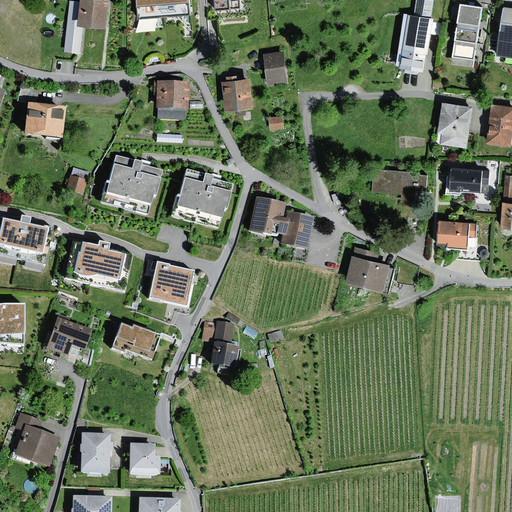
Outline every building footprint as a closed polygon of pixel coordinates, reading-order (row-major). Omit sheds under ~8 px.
[(82,26),(84,2),(72,0),(66,52),(82,53),(85,26),(82,26)] [(112,1),(104,0),(84,0),(84,2),(82,26),(85,26),(109,29),(112,1)] [(139,0),(141,18),(194,15),(193,0),(139,0)] [(214,0),(216,12),(240,10),(239,0),(214,0)] [(415,0),(413,15),(430,18),(432,0),(415,0)] [(478,6),(457,3),(455,21),(476,24),(478,6)] [(511,8),(504,7),(498,55),(511,56),(511,8)] [(413,15),(404,14),(397,67),(406,68),(405,73),(417,74),(417,69),(423,70),(430,18),(413,15)] [(476,24),(455,21),(452,39),(474,42),(476,24)] [(474,42),(452,39),(449,63),(471,65),(474,42)] [(293,82),(288,50),(267,53),(272,85),(293,82)] [(230,83),(227,83),(230,110),(257,108),(254,79),(242,81),(242,76),(229,77),(230,83)] [(191,85),(159,83),(157,120),(186,121),(187,112),(190,112),(191,85)] [(30,104),(37,105),(39,89),(21,87),(19,102),(30,104)] [(470,106),(439,101),(435,132),(440,133),(439,143),(464,147),(470,106)] [(511,123),(511,105),(491,103),(486,142),(509,145),(511,123)] [(37,105),(30,104),(26,137),(65,141),(69,109),(37,105)] [(286,129),(285,116),(271,118),(273,131),(286,129)] [(183,136),(158,135),(158,143),(183,144),(183,136)] [(141,164),(115,156),(108,182),(105,181),(99,203),(147,216),(152,195),(154,196),(161,171),(144,166),(141,166),(141,164)] [(233,159),(226,162),(229,167),(235,163),(233,159)] [(489,169),(449,165),(447,188),(479,191),(479,183),(487,184),(489,169)] [(419,171),(374,168),(374,175),(372,175),(370,192),(400,194),(400,201),(420,202),(421,186),(424,186),(425,174),(418,174),(419,171)] [(212,178),(186,170),(179,196),(175,195),(169,217),(217,230),(223,209),(225,210),(232,185),(217,181),(212,180),(212,178)] [(511,174),(503,174),(501,200),(511,200),(511,174)] [(87,181),(71,177),(67,192),(83,196),(87,181)] [(336,193),(330,195),(333,205),(339,203),(336,193)] [(288,206),(258,199),(251,234),(273,239),(274,234),(285,236),(283,246),(309,251),(316,220),(290,214),(288,221),(285,220),(288,206)] [(511,200),(501,200),(498,227),(511,227),(511,200)] [(404,216),(402,232),(422,234),(424,217),(404,216)] [(20,223),(0,218),(0,255),(44,266),(52,230),(30,225),(31,220),(21,218),(20,223)] [(475,223),(438,219),(436,240),(446,241),(445,245),(473,248),(475,223)] [(98,249),(73,244),(65,280),(122,293),(130,256),(108,252),(109,247),(99,245),(98,249)] [(354,246),(351,254),(377,261),(379,252),(354,246)] [(351,254),(349,254),(342,282),(387,293),(393,268),(387,266),(387,264),(377,261),(351,254)] [(418,266),(398,258),(395,267),(399,268),(396,282),(414,285),(418,266)] [(171,267),(152,263),(150,271),(156,272),(150,301),(188,309),(195,273),(170,268),(171,267)] [(37,299),(35,305),(44,309),(46,303),(37,299)] [(0,344),(23,347),(24,306),(3,306),(0,306),(0,344)] [(229,313),(226,318),(238,325),(241,320),(229,313)] [(95,332),(60,319),(49,350),(70,358),(74,348),(87,352),(95,332)] [(202,342),(217,345),(214,366),(239,371),(241,349),(232,347),(235,325),(217,321),(217,324),(205,322),(202,342)] [(132,329),(120,325),(111,350),(123,354),(125,351),(151,360),(159,337),(133,327),(132,329)] [(282,331),(267,335),(269,344),(285,340),(282,331)] [(27,427),(38,431),(41,421),(21,414),(16,428),(25,432),(27,427)] [(53,468),(63,439),(38,431),(27,427),(25,432),(17,455),(53,468)] [(112,445),(113,436),(83,435),(82,475),(111,475),(112,454),(115,454),(115,445),(112,445)] [(158,446),(132,446),(131,476),(162,477),(162,459),(158,459),(158,446)] [(114,511),(115,498),(76,496),(75,511),(114,511)] [(183,511),(184,500),(142,499),(141,511),(183,511)]
